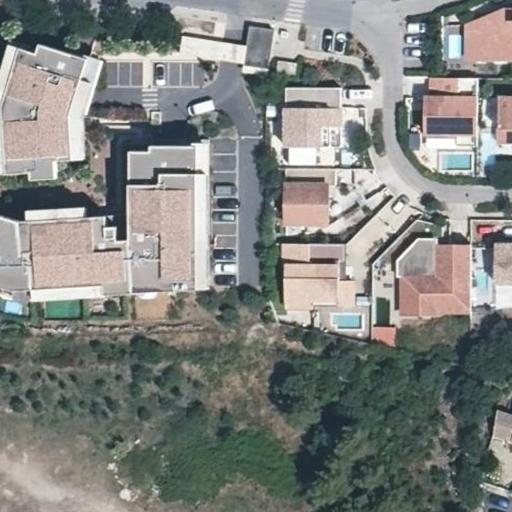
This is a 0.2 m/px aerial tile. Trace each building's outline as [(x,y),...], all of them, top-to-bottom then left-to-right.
[(511,9),(509,10),(469,27),(469,59),(511,58),(511,9)] [(268,76),(275,30),(251,26),(248,46),(245,64),(244,72),(268,76)] [(248,46),(182,36),(180,54),(245,64),(248,46)] [(2,112),(22,48),(10,44),(0,78),(0,178),(4,178),(2,112)] [(85,114),(101,62),(42,44),(39,53),(22,48),(2,112),(4,178),(28,177),(35,177),(35,184),(59,184),(58,160),(86,159),(85,114)] [(296,74),(297,63),(279,61),(277,72),(296,74)] [(97,111),(111,65),(101,62),(85,114),(86,159),(98,158),(97,111)] [(478,146),(478,78),(432,78),(432,98),(432,110),(427,110),(426,133),(458,134),(458,139),(458,146),(478,146)] [(342,109),(342,88),(287,87),(287,147),(322,148),(322,127),(331,127),(331,109),(342,109)] [(511,99),(500,100),(500,143),(511,142),(511,99)] [(342,127),(342,109),(331,109),(331,127),(342,127)] [(331,148),(331,127),(322,127),(322,148),(331,148)] [(210,266),(210,197),(200,197),(200,153),(200,146),(152,146),(152,151),(132,151),(132,214),(87,217),(30,220),(21,221),(0,214),(0,286),(16,287),(16,277),(37,277),(37,287),(66,287),(66,277),(107,277),(107,287),(135,287),(136,277),(168,277),(168,287),(200,287),(200,266),(210,266)] [(210,197),(210,153),(200,153),(200,197),(210,197)] [(337,171),(295,169),(292,218),(328,220),(330,184),(336,185),(337,171)] [(87,217),(87,206),(58,208),(58,218),(87,217)] [(58,218),(58,208),(29,210),(30,220),(58,218)] [(344,261),(344,244),(286,244),(286,306),(314,306),(314,299),(339,299),(339,306),(352,306),(352,281),(347,281),(339,281),(339,261),(344,261)] [(511,244),(496,245),(496,309),(511,308),(511,244)] [(471,311),(472,245),(422,245),(404,263),(404,313),(439,313),(439,311),(471,311)] [(209,287),(210,266),(200,266),(200,287),(209,287)] [(37,287),(37,277),(16,277),(16,287),(37,287)] [(87,287),(87,277),(66,277),(66,287),(87,287)] [(107,287),(107,277),(87,277),(87,287),(107,287)] [(168,287),(168,277),(136,277),(135,287),(168,287)] [(511,411),(497,407),(492,433),(511,439),(511,411)]
